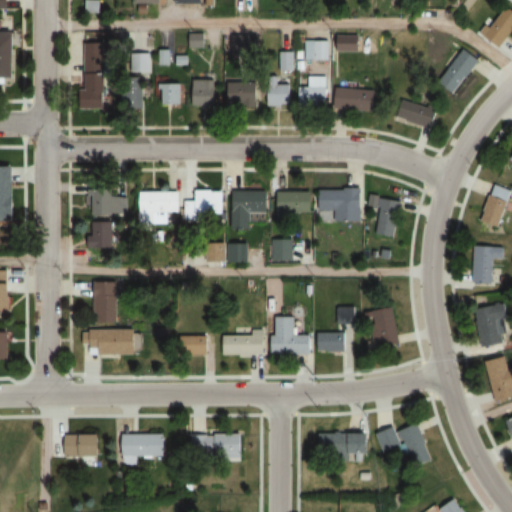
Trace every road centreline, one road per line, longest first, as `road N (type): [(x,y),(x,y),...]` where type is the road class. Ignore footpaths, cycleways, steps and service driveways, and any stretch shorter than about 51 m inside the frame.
road 1 (residential): [(511,88),(462,145),(447,177),(429,272),(450,396),(471,453),(511,510)]
road 2 (residential): [(447,177),(355,149),(42,150)]
road 3 (residential): [(445,373),(321,393),(43,394)]
road 4 (residential): [(42,0),(43,394)]
